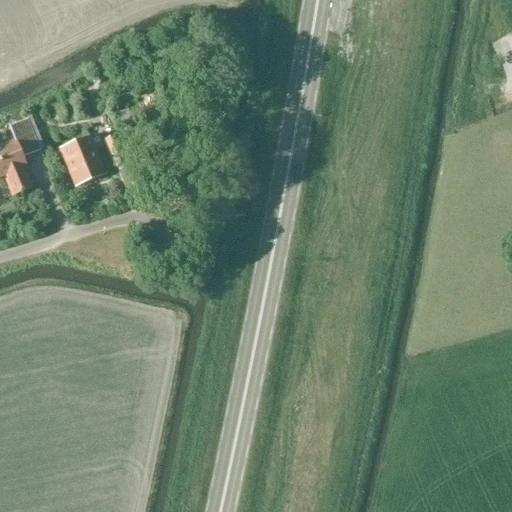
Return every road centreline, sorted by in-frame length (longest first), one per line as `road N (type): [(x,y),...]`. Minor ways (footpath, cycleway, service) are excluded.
road 1 (primary): [(219,511),(317,0)]
road 2 (unclassified): [(155,212),(0,259)]
